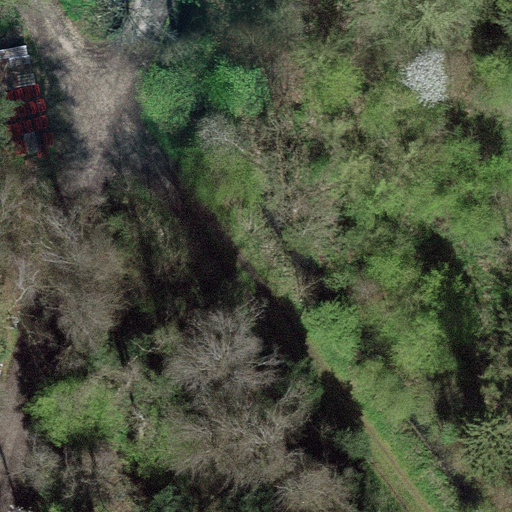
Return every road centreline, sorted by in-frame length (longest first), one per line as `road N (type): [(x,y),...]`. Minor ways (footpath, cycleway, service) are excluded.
road 1 (track): [(0,479),(114,118),(27,0)]
road 2 (track): [(114,118),(155,0)]
